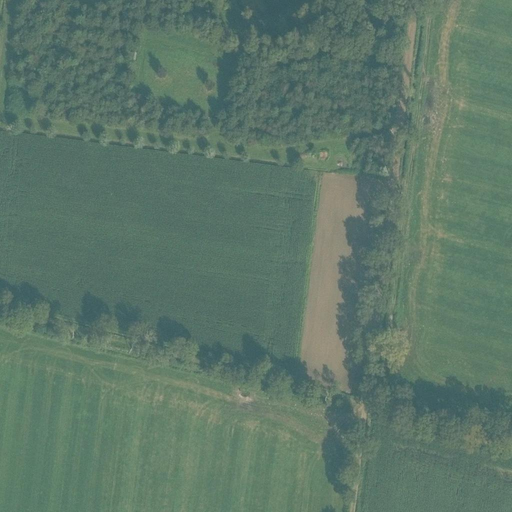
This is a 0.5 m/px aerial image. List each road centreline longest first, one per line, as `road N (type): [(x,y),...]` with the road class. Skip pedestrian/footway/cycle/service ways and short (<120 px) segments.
road 1 (track): [(365,404),(414,0)]
road 2 (track): [(0,314),(365,404)]
road 3 (track): [(365,404),(511,440)]
